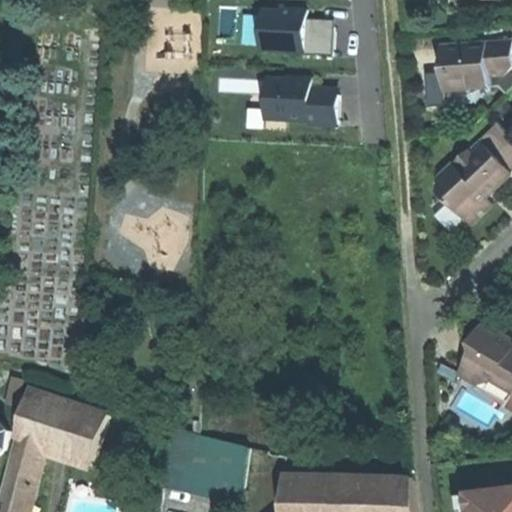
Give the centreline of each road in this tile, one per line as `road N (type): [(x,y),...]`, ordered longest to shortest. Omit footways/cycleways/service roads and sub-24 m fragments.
road 1 (track): [(392,0),(416,328)]
road 2 (residential): [(511,242),(416,328)]
